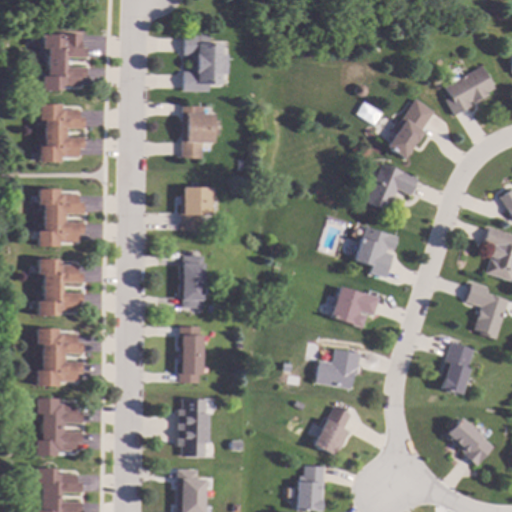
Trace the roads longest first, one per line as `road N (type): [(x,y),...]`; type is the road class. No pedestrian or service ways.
road 1 (residential): [(120,511),(134,22),(144,0)]
road 2 (residential): [(511,138),(458,177),(387,397),(405,481),(465,511)]
